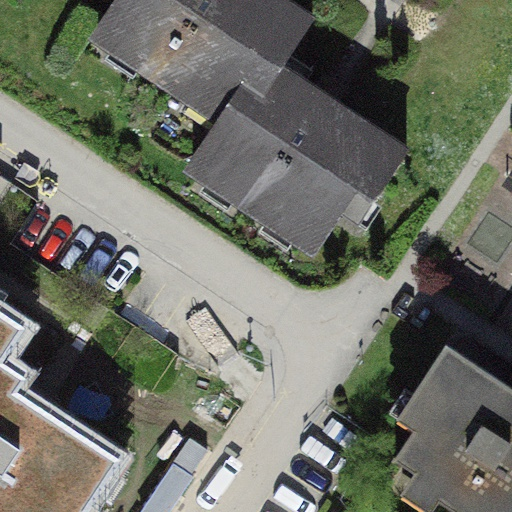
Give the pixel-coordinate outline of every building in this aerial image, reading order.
[(310,20),(280,0),(133,0),(94,60),(225,147),(285,57),(310,20)] [(339,92),(285,57),(225,147),(204,178),(320,256),(360,196),(387,215),(429,152),(339,92)] [(0,309),(0,378),(32,331),(0,309)] [(511,511),(511,391),(445,348),(396,422),(420,439),(405,462),(425,476),(408,502),(423,511),(430,511),(439,499),(459,511),(511,511)] [(34,401),(0,378),(0,511),(89,511),(124,461),(34,401)]
